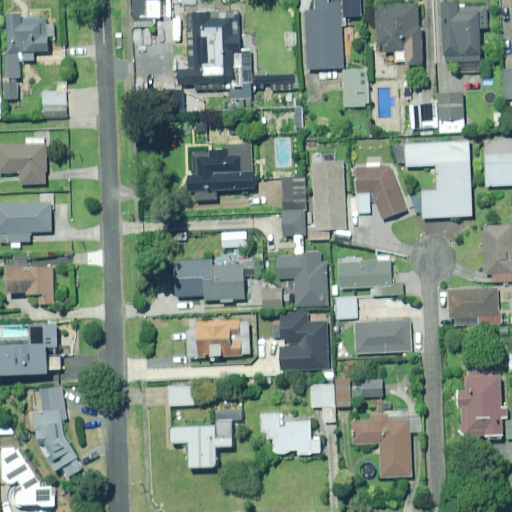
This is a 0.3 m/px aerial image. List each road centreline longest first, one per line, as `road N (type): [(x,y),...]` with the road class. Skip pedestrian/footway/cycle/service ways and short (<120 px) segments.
road 1 (residential): [(120,511),(105,0)]
road 2 (residential): [(429,250),(439,511)]
